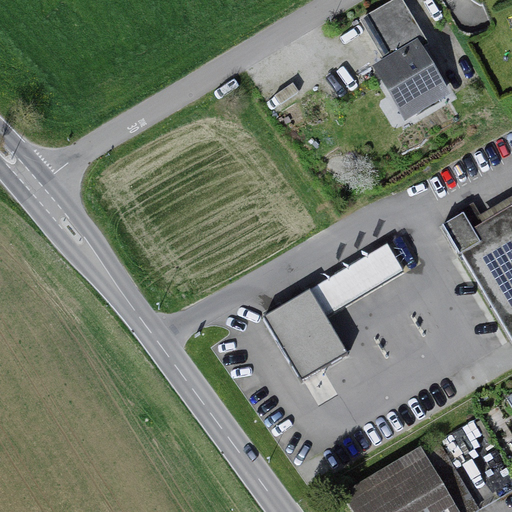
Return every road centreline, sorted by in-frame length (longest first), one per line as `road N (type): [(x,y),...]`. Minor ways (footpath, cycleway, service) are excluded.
road 1 (tertiary): [(38,187),(277,511)]
road 2 (residential): [(38,187),(347,0)]
